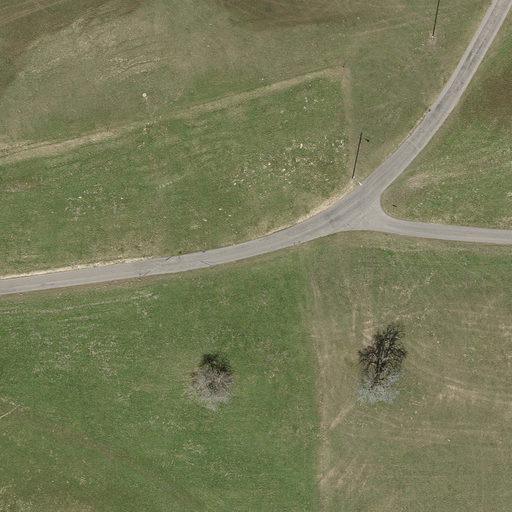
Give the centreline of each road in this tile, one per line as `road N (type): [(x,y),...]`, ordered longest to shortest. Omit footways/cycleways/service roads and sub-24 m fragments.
road 1 (unclassified): [(364,203),(288,239),(214,259),(0,289)]
road 2 (unclassified): [(506,0),(428,133),(364,203)]
road 3 (unclassified): [(364,203),(378,222),(414,232),(511,240)]
